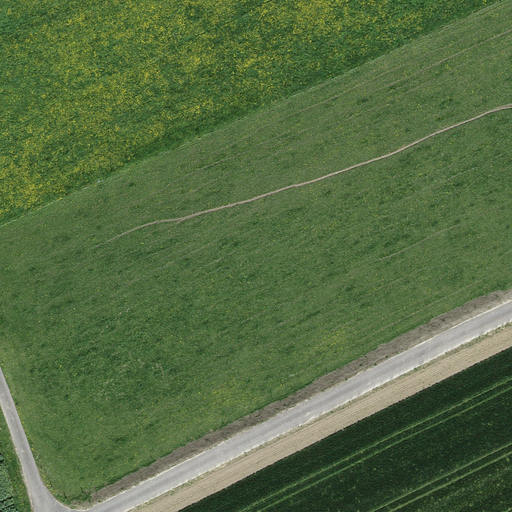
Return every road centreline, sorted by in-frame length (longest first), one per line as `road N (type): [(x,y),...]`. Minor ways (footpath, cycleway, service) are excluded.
road 1 (residential): [(511,309),(101,511)]
road 2 (track): [(0,377),(48,511)]
